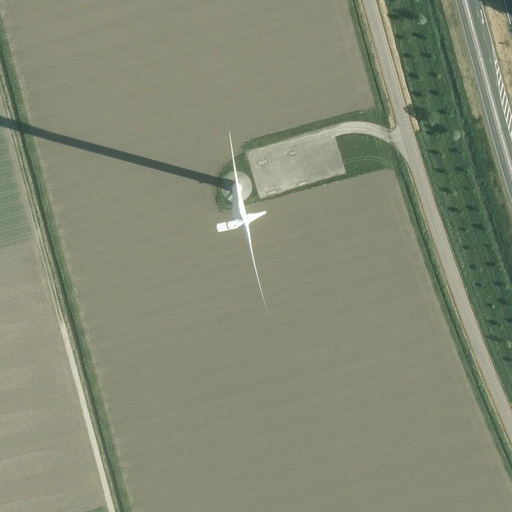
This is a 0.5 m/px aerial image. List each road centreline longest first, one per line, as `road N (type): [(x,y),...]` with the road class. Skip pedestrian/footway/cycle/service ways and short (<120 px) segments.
road 1 (unclassified): [(511,427),(415,164),(369,0)]
road 2 (trunk): [(458,0),(511,187)]
road 3 (trunk): [(471,0),(511,153)]
